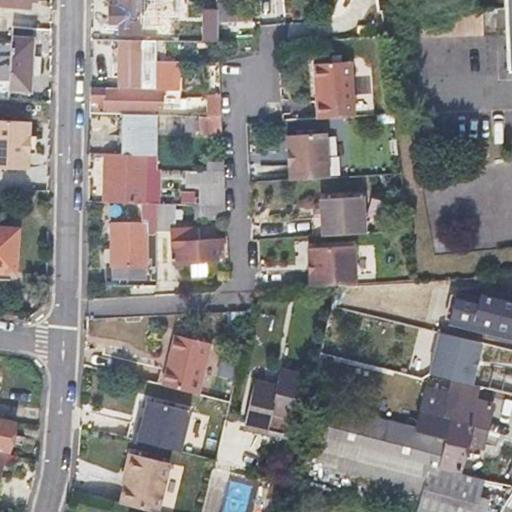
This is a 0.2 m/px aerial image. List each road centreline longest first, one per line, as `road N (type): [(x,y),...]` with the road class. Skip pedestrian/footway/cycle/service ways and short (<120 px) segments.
road 1 (residential): [(63,345),(72,0)]
road 2 (residential): [(43,511),(63,345)]
